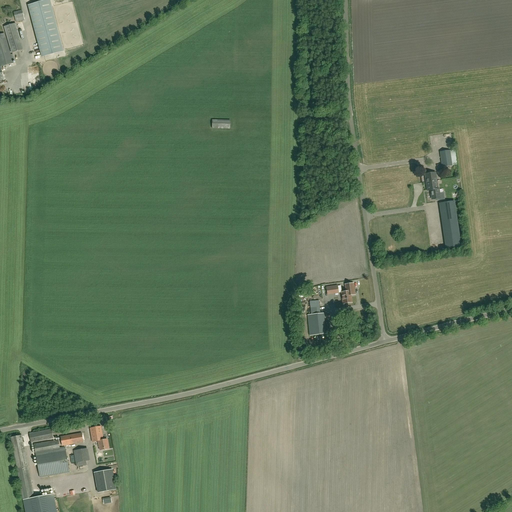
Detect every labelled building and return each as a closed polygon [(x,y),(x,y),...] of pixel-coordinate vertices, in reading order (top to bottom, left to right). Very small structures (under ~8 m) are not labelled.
[(49,1),(29,6),(43,56),(63,51),(49,1)] [(16,22),(25,20),(22,10),(13,12),(16,22)] [(23,49),(15,24),(4,27),(12,53),(23,49)] [(0,65),(1,67),(13,63),(4,34),(0,34),(0,65)] [(230,129),(230,121),(212,120),(212,128),(230,129)] [(442,167),(452,166),(457,165),(455,150),(440,152),(442,167)] [(426,183),(436,181),(435,173),(425,175),(426,183)] [(428,190),(430,190),(431,190),(432,200),(440,198),(438,189),(437,189),(436,181),(426,183),(428,190)] [(446,249),(461,247),(454,198),(439,200),(446,249)] [(350,293),(354,292),(353,284),(345,285),(346,292),(341,292),(343,304),(352,303),(350,293)] [(323,314),(311,315),(313,335),(325,334),(323,314)] [(69,431),(68,426),(30,434),(31,443),(53,439),(53,434),(69,431)] [(100,450),(109,449),(107,440),(103,440),(101,427),(90,428),(93,443),(98,442),(99,447),(100,447),(100,450)] [(62,446),(83,442),(82,433),(61,437),(62,446)] [(42,495),(39,495),(40,497),(34,498),(33,495),(31,484),(22,436),(11,438),(23,500),(25,511),(56,511),(54,498),(53,494),(42,496),(42,495)] [(58,440),(34,444),(40,477),(69,472),(65,448),(60,449),(58,440)] [(87,465),(84,449),(73,451),(76,467),(87,465)] [(94,473),(98,493),(116,490),(112,470),(94,473)]
